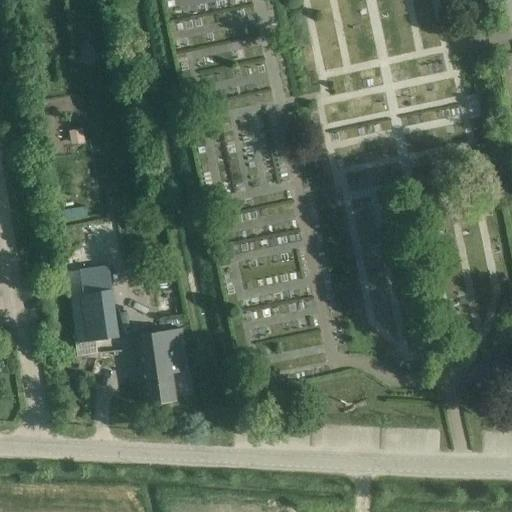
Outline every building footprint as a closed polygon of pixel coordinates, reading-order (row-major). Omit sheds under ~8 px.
[(353,0),(333,0),(336,22),(356,20),(353,0)] [(83,128),(69,131),(71,145),(85,143),(83,128)] [(69,296),(76,344),(120,338),(112,289),(110,268),(86,273),(88,293),(69,296)] [(182,329),(136,335),(146,405),(176,400),(172,373),(188,371),(182,329)] [(257,345),(263,378),(329,366),(323,332),(257,345)] [(511,356),(487,361),(491,381),(511,376),(511,356)]
